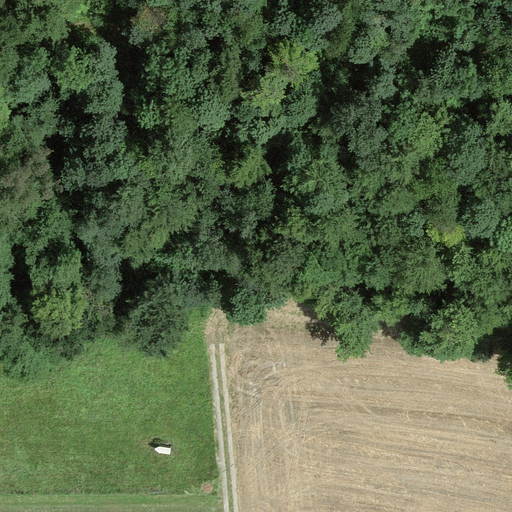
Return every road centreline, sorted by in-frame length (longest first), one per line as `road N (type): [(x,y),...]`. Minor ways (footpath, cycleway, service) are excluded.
road 1 (track): [(511,48),(0,25)]
road 2 (track): [(232,511),(213,304)]
